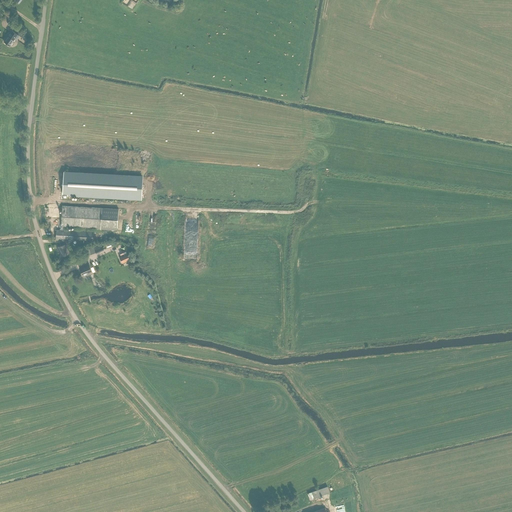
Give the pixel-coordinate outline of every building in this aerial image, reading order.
[(7,25),(13,29),(4,42),(10,46),(15,38),(17,39),(19,36),(14,32),(16,30),(16,31),(18,27),(10,21),(7,25)] [(141,176),(64,171),(63,194),(68,194),(68,196),(140,200),(141,176)] [(118,230),(119,209),(62,206),(61,227),(61,230),(56,230),(56,240),(61,240),(60,244),(62,244),(62,245),(58,247),(61,256),(70,254),(67,247),(68,247),(68,241),(73,241),(73,239),(93,240),(93,231),(74,230),(74,231),(64,230),(64,227),(101,229),(118,230)] [(124,255),(123,253),(121,254),(122,256),(119,258),(122,263),(130,260),(127,254),(124,255)] [(89,275),(93,273),(89,264),(79,268),(83,276),(89,274),(89,275)] [(327,486),(311,492),(314,499),(329,493),(327,486)]
